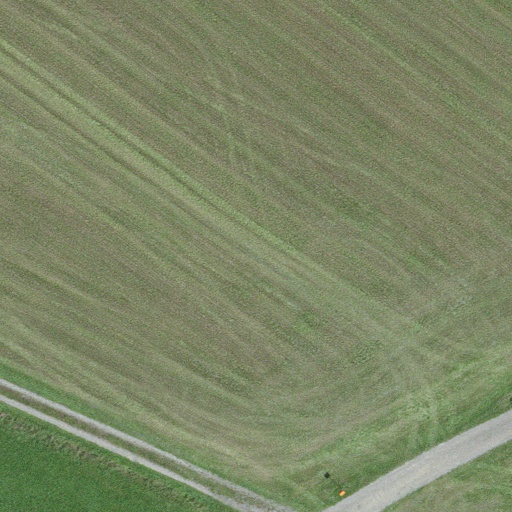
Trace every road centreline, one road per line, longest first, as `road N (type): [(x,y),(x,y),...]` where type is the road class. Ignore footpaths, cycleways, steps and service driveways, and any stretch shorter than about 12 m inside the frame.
road 1 (track): [(0,389),(275,511)]
road 2 (track): [(355,511),(511,435)]
